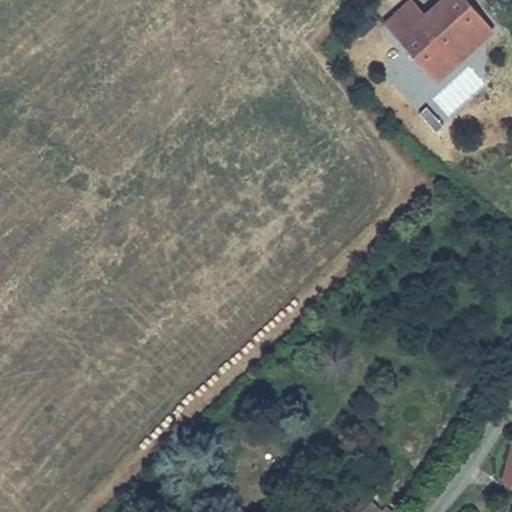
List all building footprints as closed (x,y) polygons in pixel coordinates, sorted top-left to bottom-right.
[(436,0),(423,11),(413,0),(407,0),(383,21),(431,78),(452,60),(443,46),(480,15),(467,0),(436,0)] [(490,27),(480,15),(443,46),(452,60),(490,27)] [(468,69),(440,96),(455,111),(483,85),(468,69)] [(422,375),(412,385),(431,403),(441,393),(422,375)] [(352,511),(376,511),(382,506),(368,495),(352,511)] [(511,511),(499,500),(488,511),(511,511)] [(388,511),(382,506),(376,511),(345,511),(334,502),(325,511),(388,511)]
